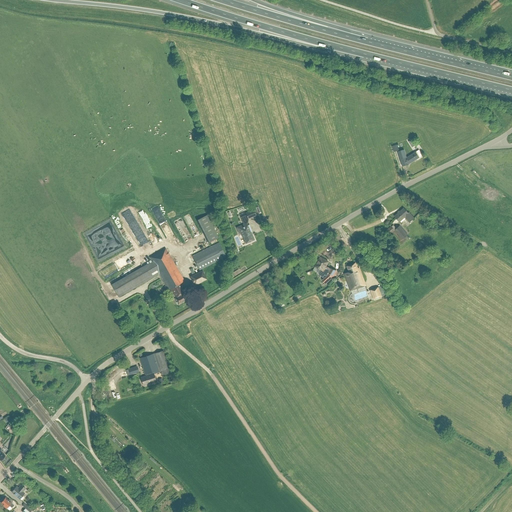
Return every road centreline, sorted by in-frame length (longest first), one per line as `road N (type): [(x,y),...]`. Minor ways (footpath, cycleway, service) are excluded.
road 1 (unclassified): [(0,477),(101,366),(379,199),(492,142)]
road 2 (motorway): [(51,0),(149,11),(385,59)]
road 3 (track): [(165,328),(208,370),(314,511)]
road 4 (motorway): [(180,0),(385,59)]
road 5 (motorway): [(367,41),(223,0)]
road 6 (motorway): [(511,76),(367,41)]
road 7 (motorway): [(385,59),(511,90)]
road 8 (motorway): [(367,41),(250,0)]
road 9 (track): [(92,410),(98,451),(149,511)]
